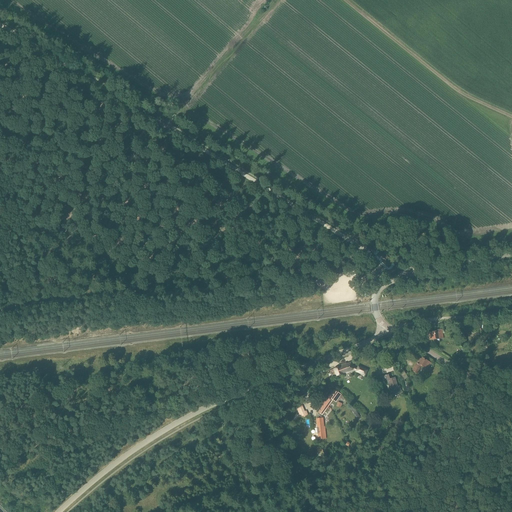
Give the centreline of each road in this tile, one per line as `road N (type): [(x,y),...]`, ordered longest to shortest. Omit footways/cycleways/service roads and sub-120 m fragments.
road 1 (unclassified): [(0,23),(370,253)]
road 2 (unclassified): [(61,511),(170,427),(391,329)]
road 3 (unclassified): [(375,270),(0,311)]
road 4 (track): [(0,265),(28,270),(49,260),(164,125)]
road 5 (track): [(511,115),(456,91),(347,0)]
road 6 (track): [(261,389),(154,464),(105,511)]
road 7 (tertiary): [(511,401),(391,329)]
road 8 (tertiary): [(377,287),(511,254)]
road 9 (track): [(485,416),(423,459),(418,475),(442,511)]
road 10 (track): [(391,329),(511,310)]
